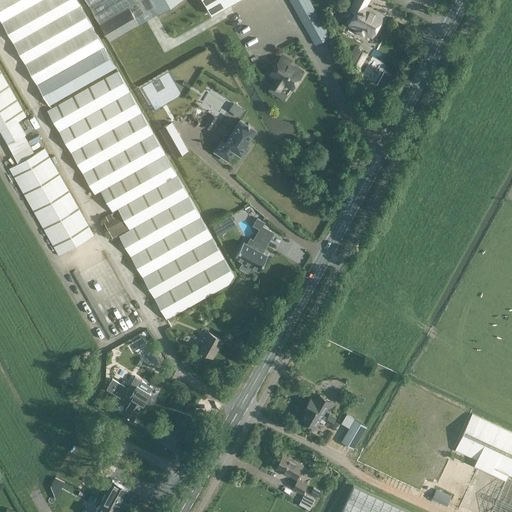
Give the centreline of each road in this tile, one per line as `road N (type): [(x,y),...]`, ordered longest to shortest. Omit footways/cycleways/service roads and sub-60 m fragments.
road 1 (primary): [(183,511),(463,0)]
road 2 (unknown): [(379,157),(281,4),(265,3),(245,17)]
road 3 (unknown): [(323,261),(195,148),(192,120)]
